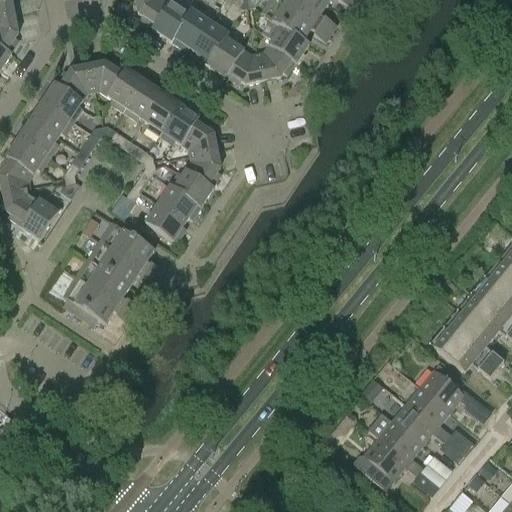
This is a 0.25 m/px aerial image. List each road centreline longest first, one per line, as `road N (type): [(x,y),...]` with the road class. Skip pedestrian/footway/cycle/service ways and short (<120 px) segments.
road 1 (tertiary): [(511,78),(155,511)]
road 2 (tertiary): [(183,511),(511,110)]
road 3 (residential): [(74,10),(269,137)]
road 4 (residential): [(130,498),(0,388)]
road 5 (residential): [(74,10),(0,118)]
road 6 (residential): [(435,511),(511,416)]
